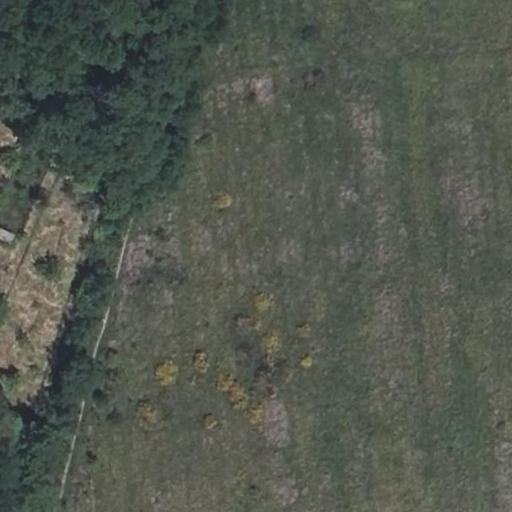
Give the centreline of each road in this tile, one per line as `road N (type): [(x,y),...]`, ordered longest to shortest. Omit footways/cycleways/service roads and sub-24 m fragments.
road 1 (track): [(203,0),(64,511)]
road 2 (track): [(511,46),(182,80)]
